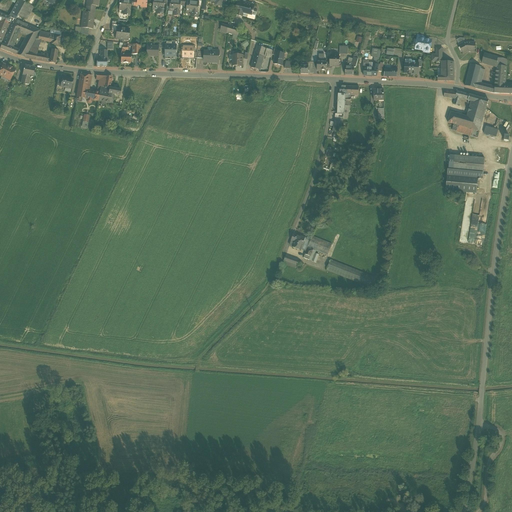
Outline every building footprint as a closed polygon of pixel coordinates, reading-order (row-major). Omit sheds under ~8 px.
[(15,20),(25,2),(20,0),(18,0),(9,17),(15,20)] [(86,9),(94,10),(95,6),(97,7),(97,0),(88,0),(88,1),(87,1),(86,9)] [(120,0),(119,0),(117,21),(127,22),(127,16),(129,17),(130,6),(130,0),(126,0),(126,1),(120,0)] [(136,0),(136,4),(137,4),(141,4),(140,8),(147,8),(147,0),(136,0)] [(153,0),(153,9),(158,10),(157,15),(163,16),(164,4),(164,0),(153,0)] [(181,6),(181,0),(177,0),(177,1),(171,0),(170,11),(175,11),(174,17),(180,17),(181,6)] [(190,0),(188,0),(187,0),(187,6),(186,12),(192,13),(192,17),(198,17),(199,7),(199,3),(190,2),(190,0)] [(15,21),(22,23),(24,19),(26,20),(34,7),(25,2),(15,20),(15,21)] [(246,4),(238,3),(236,12),(237,13),(236,15),(254,20),(256,12),(253,11),(254,7),(250,6),(250,4),(249,3),(247,3),(246,3),(246,4)] [(88,29),(92,30),(94,14),(94,10),(86,9),(86,13),(83,13),(82,21),(83,22),(83,29),(88,29)] [(0,47),(10,25),(12,26),(15,21),(15,20),(9,17),(0,13),(0,47)] [(10,25),(0,47),(0,49),(25,59),(33,43),(40,32),(40,31),(22,23),(15,21),(12,26),(10,25)] [(229,25),(229,23),(228,23),(228,27),(227,34),(238,37),(240,28),(229,25)] [(118,29),(116,28),(116,33),(115,40),(128,41),(129,30),(118,29)] [(51,45),(59,46),(61,33),(54,31),(54,35),(40,32),(33,43),(40,45),(41,41),(52,43),(51,45)] [(367,32),(362,49),(366,51),(371,33),(367,32)] [(430,41),(417,39),(415,50),(429,52),(430,48),(431,43),(430,43),(430,41)] [(242,44),(245,49),(250,45),(247,40),(242,44)] [(42,62),(44,56),(37,55),(40,45),(33,43),(25,59),(42,62)] [(459,46),(462,54),(467,52),(474,52),(475,44),(466,43),(459,46)] [(130,55),(124,55),(125,52),(125,51),(132,51),(132,55),(135,60),(140,55),(140,46),(123,44),(120,55),(120,64),(130,64),(130,55)] [(172,58),(176,58),(176,46),(172,46),(172,47),(166,46),(166,49),(165,56),(172,56),(172,58)] [(264,57),(266,49),(257,46),(251,68),(260,71),(264,57)] [(159,47),(146,47),(146,57),(159,57),(159,49),(159,47)] [(193,57),(194,57),(194,52),(194,48),(183,47),(183,58),(188,58),(188,57),(193,57)] [(271,59),(273,51),(266,49),(264,57),(271,59)] [(374,61),(379,61),(379,59),(380,50),(373,49),(371,57),(374,58),(374,61)] [(44,56),(42,62),(55,64),(58,51),(52,50),(51,55),(47,54),(46,56),(44,56)] [(96,67),(107,67),(107,51),(100,51),(100,59),(96,59),(96,67)] [(215,52),(204,52),(204,59),(204,62),(211,62),(211,63),(219,63),(219,57),(220,56),(220,53),(219,52),(216,52),(215,52)] [(274,64),(282,66),(284,54),(276,53),(276,56),(274,64)] [(504,94),(505,83),(507,60),(484,53),(482,63),(496,68),(495,87),(494,93),(504,94)] [(242,66),(243,56),(233,55),(233,56),(229,56),(229,60),(230,61),(233,61),(232,66),(242,66)] [(327,63),(327,62),(324,62),(324,55),(319,55),(319,60),(317,60),(317,62),(317,71),(327,71),(327,69),(327,63)] [(340,56),(330,56),(330,60),(330,63),(329,67),(339,67),(340,56)] [(345,76),(354,76),(354,68),(356,68),(358,59),(354,58),(354,59),(354,60),(350,59),(348,63),(346,62),(345,67),(345,76)] [(363,76),(377,77),(377,69),(378,69),(378,65),(378,62),(379,62),(379,61),(374,61),(373,63),(369,63),(369,61),(363,61),(363,68),(364,69),(363,76)] [(441,76),(437,76),(437,82),(454,82),(454,62),(442,62),(436,62),(436,66),(441,66),(441,69),(441,76)] [(11,68),(3,64),(2,66),(0,70),(0,75),(6,79),(7,77),(11,79),(15,71),(11,69),(11,68)] [(300,74),(308,74),(309,64),(301,64),(300,74)] [(494,93),(495,87),(481,83),(484,70),(481,69),(481,67),(470,65),(465,86),(492,93),(494,93)] [(35,68),(25,66),(20,83),(28,85),(30,77),(33,78),(35,68)] [(99,92),(97,92),(89,90),(91,75),(80,75),(77,97),(87,99),(87,102),(88,103),(90,104),(91,103),(92,100),(98,101),(99,92)] [(99,92),(98,101),(101,102),(101,104),(105,105),(106,103),(113,104),(114,95),(108,94),(109,88),(110,88),(112,77),(96,76),(96,80),(99,80),(97,92),(99,92)] [(71,89),(73,80),(62,78),(60,87),(71,89)] [(351,95),(358,96),(359,87),(347,87),(347,95),(351,95)] [(383,90),(373,90),(374,101),(377,101),(377,109),(378,110),(384,109),(383,90)] [(468,101),(469,95),(457,92),(455,99),(453,105),(459,106),(461,99),(468,101)] [(345,95),(340,95),(338,95),(337,114),(337,115),(344,115),(345,109),(345,106),(345,102),(345,98),(345,95)] [(478,104),(487,106),(488,101),(469,95),(468,101),(471,102),(478,104)] [(466,117),(482,121),(486,109),(477,107),(478,104),(471,102),(466,117)] [(482,121),(466,117),(450,112),(447,123),(453,125),(472,130),(479,132),(482,121)] [(337,115),(337,114),(336,114),(335,118),(334,122),(333,126),(333,130),(334,130),(338,131),(340,131),(343,119),(344,115),(337,115)] [(470,136),(472,130),(453,125),(452,131),(470,136)] [(498,130),(485,126),(483,133),(496,137),(498,130)] [(472,130),(470,136),(478,138),(479,132),(472,130)] [(449,155),(448,170),(483,174),(484,159),(449,155)] [(482,179),(483,174),(448,170),(448,175),(477,178),(482,179)] [(477,178),(448,175),(447,175),(446,191),(476,193),(477,178)] [(464,220),(465,222),(478,223),(477,224),(477,229),(475,226),(471,229),(471,231),(469,232),(468,243),(476,244),(478,227),(483,227),(484,222),(486,220),(487,216),(484,218),(484,216),(482,216),(482,213),(489,214),(490,201),(483,200),(482,202),(475,201),(474,207),(466,206),(465,206),(464,220)] [(307,248),(314,251),(327,256),(336,233),(317,225),(311,241),(307,248)] [(305,238),(294,234),(290,246),(290,247),(300,251),(301,249),(305,238)] [(311,241),(305,238),(301,249),(306,252),(307,248),(311,241)] [(305,255),(311,257),(312,253),(313,252),(314,251),(307,248),(306,252),(305,255)] [(319,255),(316,254),(312,253),(311,257),(305,255),(304,258),(316,263),(319,255)] [(300,261),(286,256),(283,264),(297,269),(300,261)] [(377,278),(331,260),(326,270),(373,288),(377,278)]
